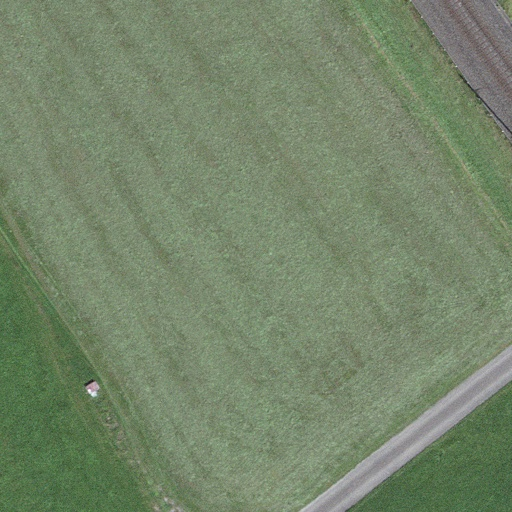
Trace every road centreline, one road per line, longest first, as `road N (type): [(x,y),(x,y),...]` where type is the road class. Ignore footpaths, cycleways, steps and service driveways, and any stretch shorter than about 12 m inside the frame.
road 1 (track): [(0,211),(106,411),(170,511)]
road 2 (unclassified): [(321,511),(511,363)]
